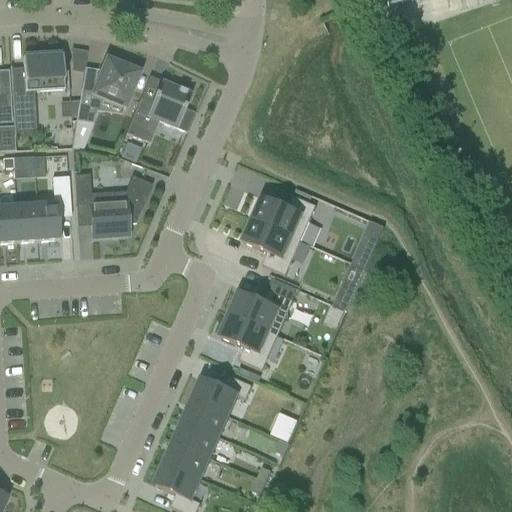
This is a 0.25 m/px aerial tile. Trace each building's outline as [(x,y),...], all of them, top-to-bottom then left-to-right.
[(22,73),(10,74),(10,70),(9,70),(13,139),(14,139),(14,135),(33,134),(32,119),(26,119),(25,102),(31,101),(31,95),(66,93),(67,97),(68,97),(67,74),(62,74),(61,59),(21,62),(22,73)] [(75,125),(70,152),(81,154),(91,128),(101,103),(124,112),(138,76),(105,63),(93,93),(80,91),(75,125)] [(184,113),(191,98),(160,85),(152,105),(140,101),(125,138),(143,145),(152,123),(185,137),(195,114),(194,113),(192,116),(184,113)] [(0,130),(0,154),(13,153),(11,130),(0,130)] [(43,170),(42,160),(33,161),(33,171),(43,170)] [(33,171),(33,161),(12,162),(13,172),(33,171)] [(13,172),(12,162),(1,162),(2,173),(13,172)] [(135,227),(151,189),(131,180),(124,195),(89,198),(88,178),(73,179),(75,209),(88,208),(91,242),(127,239),(126,227),(135,227)] [(52,207),(36,208),(38,245),(59,244),(57,221),(69,220),(67,181),(51,182),(52,207)] [(261,202),(252,224),(300,245),(315,210),(291,200),(286,212),(261,202)] [(38,245),(36,208),(15,209),(18,247),(38,245)] [(0,247),(18,247),(15,209),(0,210),(0,247)] [(252,224),(242,246),(266,257),(261,269),(285,280),(300,245),(252,224)] [(369,225),(360,246),(374,252),(383,231),(369,225)] [(238,297),(228,319),(277,340),(292,305),(291,305),(296,293),(273,284),(268,295),(263,307),(238,297)] [(340,290),(331,309),(346,316),(355,296),(340,290)] [(228,319),(219,341),(243,352),(238,364),(262,375),(277,340),(228,319)] [(246,404),(252,390),(227,379),(222,392),(200,383),(191,404),(227,420),(236,400),(246,404)] [(227,420),(191,404),(182,425),(219,441),(227,420)] [(286,444),(295,421),(277,414),(269,437),(286,444)] [(219,441),(182,425),(172,447),(209,463),(219,441)] [(279,444),(274,456),(281,459),(283,460),(288,448),(286,447),(279,444)] [(172,447),(163,468),(200,484),(209,463),(172,447)] [(154,489),(175,499),(170,511),(171,511),(197,511),(200,507),(191,503),(200,484),(163,468),(154,489)] [(261,471),(255,483),(265,487),(270,475),(261,471)] [(259,499),(265,487),(254,482),(248,494),(259,499)]
